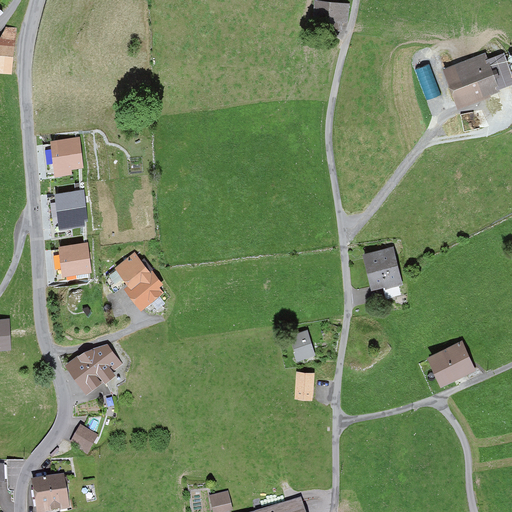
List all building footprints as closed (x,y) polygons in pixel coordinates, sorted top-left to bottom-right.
[(337,3),(317,0),(312,34),(332,37),(337,3)] [(0,71),(11,72),(16,29),(7,28),(6,42),(0,41),(0,71)] [(485,56),(444,70),(457,106),(498,92),(485,56)] [(78,139),(51,142),(56,176),(71,174),(70,169),(82,167),(78,139)] [(87,220),(83,191),(55,195),(60,229),(84,225),(83,221),(87,220)] [(91,272),(87,244),(59,248),(63,276),(91,272)] [(393,250),(363,256),(370,289),(400,283),(393,250)] [(135,253),(107,275),(106,283),(113,292),(129,280),(136,289),(132,293),(142,305),(164,288),(135,253)] [(309,337),(291,343),(297,361),(314,356),(309,337)] [(461,342),(427,357),(439,385),(474,370),(461,342)] [(84,352),(70,362),(88,388),(119,365),(105,346),(84,352)] [(314,374),(297,372),(294,399),(311,401),(314,374)] [(82,430),(74,443),(87,451),(95,437),(82,430)] [(67,504),(63,478),(36,482),(40,508),(67,504)] [(229,494),(210,498),(212,511),(232,511),(229,494)] [(300,511),(298,503),(264,511),(300,511)]
